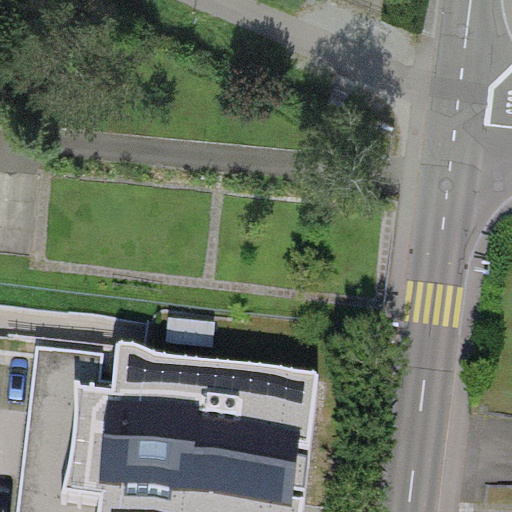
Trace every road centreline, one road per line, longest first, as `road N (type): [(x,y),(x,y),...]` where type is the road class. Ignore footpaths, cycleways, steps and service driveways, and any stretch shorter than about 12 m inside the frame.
road 1 (unclassified): [(458,123),(409,511)]
road 2 (unclassified): [(473,0),(458,123)]
